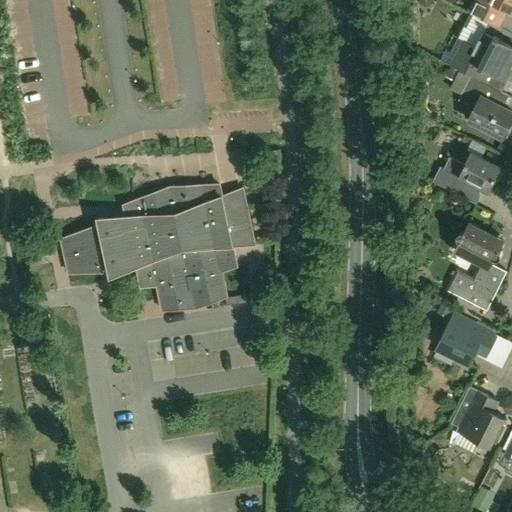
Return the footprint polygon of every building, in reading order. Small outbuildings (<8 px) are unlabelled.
[(511,0),(473,0),(467,11),(499,27),(508,11),(511,13),(511,0)] [(451,65),(471,75),(479,79),(484,69),(505,80),(511,66),(511,47),(484,33),(477,47),(464,40),(451,65)] [(454,80),(459,71),(450,67),(445,76),(454,80)] [(497,88),(479,79),(471,75),(458,99),(475,108),(469,120),(502,137),(511,117),(511,112),(490,101),(497,88)] [(471,151),(465,164),(449,156),(444,167),(440,165),(432,181),(460,195),(467,180),(489,191),(501,167),(471,151)] [(223,196),(220,184),(171,187),(154,193),(124,205),(127,216),(98,218),(100,226),(94,227),(94,226),(62,239),(69,272),(102,271),(110,270),(111,276),(137,266),(142,286),(158,285),(160,298),(163,309),(190,308),(189,300),(200,297),(202,305),(218,299),(228,295),(222,271),(237,265),(233,246),(255,244),(243,188),(223,196)] [(469,220),(464,231),(462,230),(460,231),(458,232),(457,233),(456,235),(456,237),(457,239),(459,240),(454,250),(482,264),(474,280),(468,277),(462,289),(451,283),(448,290),(487,310),(507,271),(493,263),(495,259),(497,260),(499,259),(501,258),(502,257),(503,255),(502,253),(501,251),(500,250),(505,240),(470,222),(471,221),(469,220)] [(448,317),(452,307),(442,302),(438,312),(448,317)] [(495,334),(493,332),(455,313),(438,348),(469,363),(475,352),(485,357),(497,334),(495,334)] [(470,386),(452,423),(459,426),(457,431),(460,432),(455,443),(472,451),(478,441),(492,448),(507,417),(495,411),(500,401),(478,389),(470,386)] [(482,511),(483,511),(489,503),(477,497),(472,506),(482,511)]
